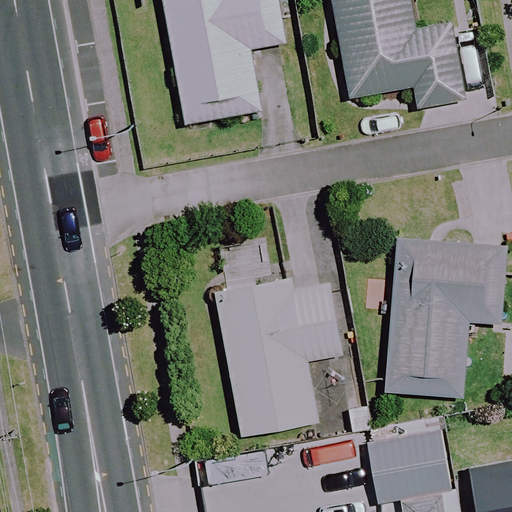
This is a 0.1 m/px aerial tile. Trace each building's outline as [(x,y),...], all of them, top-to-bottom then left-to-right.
[(284,44),(276,0),(163,0),(186,126),(258,113),(247,51),(284,44)] [(452,26),(414,32),(408,0),(331,0),(348,98),(413,87),(417,108),(465,100),(452,26)] [(498,324),(503,244),(396,238),(387,393),(460,397),(465,322),(498,324)] [(340,355),(325,275),(215,295),(241,438),(317,424),(305,362),(340,355)] [(448,462),(443,434),(371,445),(380,507),(399,504),(400,511),(444,511),(441,493),(452,491),(448,462)] [(452,491),(454,505),(502,497),(495,455),(448,462),(452,491)]
